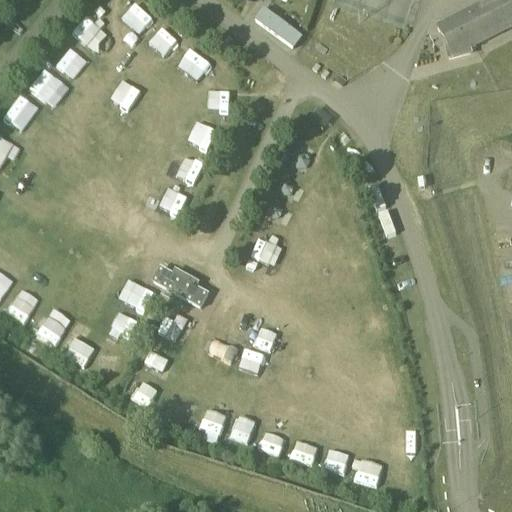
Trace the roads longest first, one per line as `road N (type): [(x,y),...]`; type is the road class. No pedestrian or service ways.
road 1 (track): [(0,379),(107,449),(251,511)]
road 2 (unclassified): [(464,511),(445,348)]
